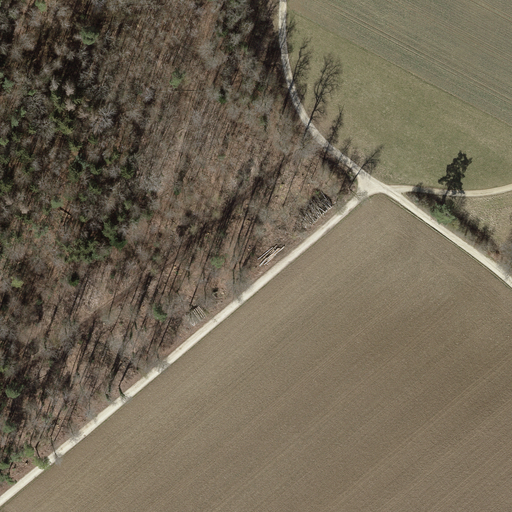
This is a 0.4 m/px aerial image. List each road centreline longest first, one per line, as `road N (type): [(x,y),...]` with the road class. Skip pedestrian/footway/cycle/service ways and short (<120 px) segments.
road 1 (track): [(0,501),(371,186)]
road 2 (track): [(511,281),(390,191),(371,186),(296,108),(282,0)]
road 3 (track): [(511,186),(469,194),(390,191)]
